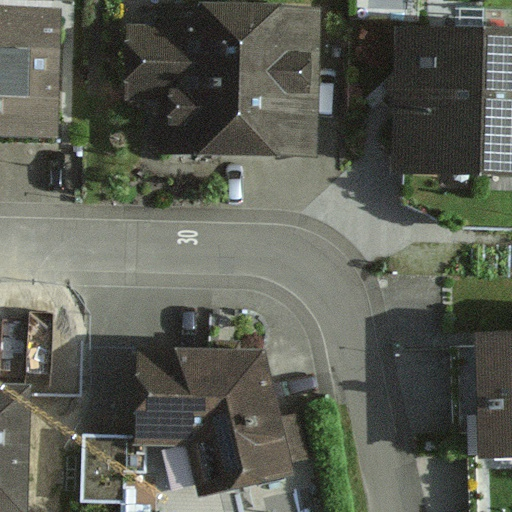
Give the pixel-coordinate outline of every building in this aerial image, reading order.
[(167,153),(305,157),(308,24),(169,20),(168,35),(135,34),(134,97),(168,98),(167,153)] [(0,138),(46,140),(51,27),(0,25),(0,138)] [(407,176),(481,177),(483,53),(409,52),(407,176)] [(481,177),(511,177),(511,53),(483,53),(481,177)] [(511,354),(477,355),(478,466),(511,466),(511,354)] [(266,356),(138,355),(137,455),(188,455),(200,504),(296,482),(266,356)] [(28,511),(30,394),(0,393),(0,511),(28,511)] [(131,497),(133,430),(87,429),(84,495),(131,497)]
